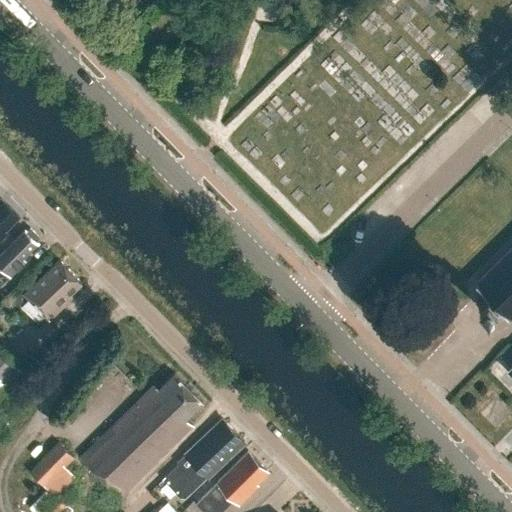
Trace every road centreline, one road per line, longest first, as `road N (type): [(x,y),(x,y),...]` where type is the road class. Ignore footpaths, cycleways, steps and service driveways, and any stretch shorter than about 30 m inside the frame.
road 1 (residential): [(340,511),(0,167)]
road 2 (secondary): [(304,310),(0,0)]
road 3 (residential): [(304,310),(511,109)]
road 4 (secondary): [(502,511),(304,310)]
